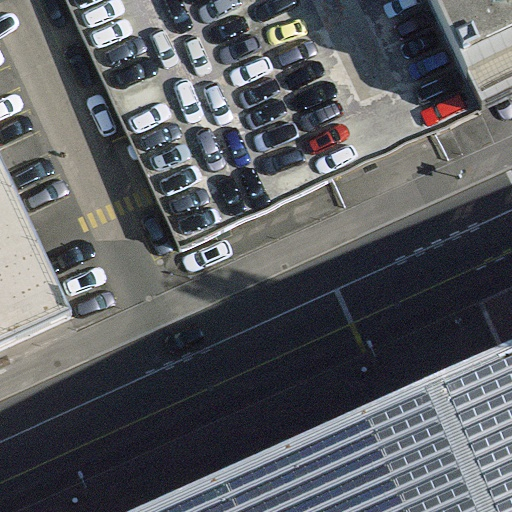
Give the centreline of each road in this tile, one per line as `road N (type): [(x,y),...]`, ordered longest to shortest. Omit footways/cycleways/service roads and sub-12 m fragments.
road 1 (unclassified): [(17,0),(184,377)]
road 2 (primary): [(184,377),(511,229)]
road 3 (primary): [(0,461),(184,377)]
road 4 (unknown): [(511,436),(343,511)]
